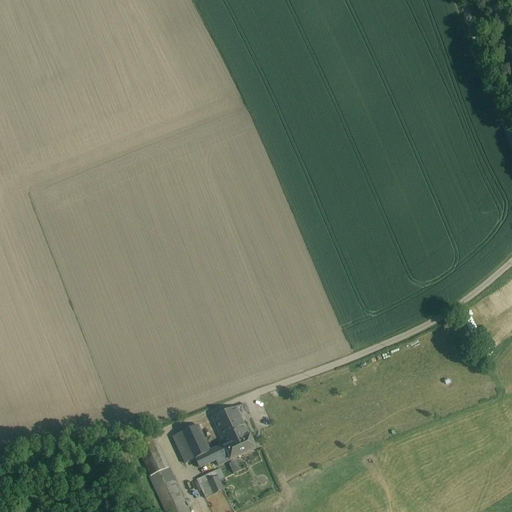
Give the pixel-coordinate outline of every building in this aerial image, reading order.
[(256,449),(237,407),(212,418),(224,445),(228,455),(231,461),(237,458),(256,449)] [(199,425),(180,434),(185,443),(181,445),(178,446),(186,464),(204,455),(210,452),(199,425)] [(170,469),(153,432),(134,440),(151,476),(151,477),(170,469)] [(185,443),(180,434),(173,437),(178,446),(181,445),(185,443)] [(210,452),(204,455),(208,465),(216,461),(228,455),(224,445),(210,452)] [(204,455),(196,459),(200,468),(208,465),(204,455)] [(228,455),(216,461),(219,467),(231,461),(228,455)] [(230,464),(234,473),(241,470),(237,461),(230,464)] [(170,469),(151,477),(151,476),(150,477),(156,490),(176,482),(170,469)] [(220,470),(198,480),(207,499),(225,491),(220,481),(225,479),(220,470)] [(189,511),(176,482),(156,490),(165,511),(189,511)]
